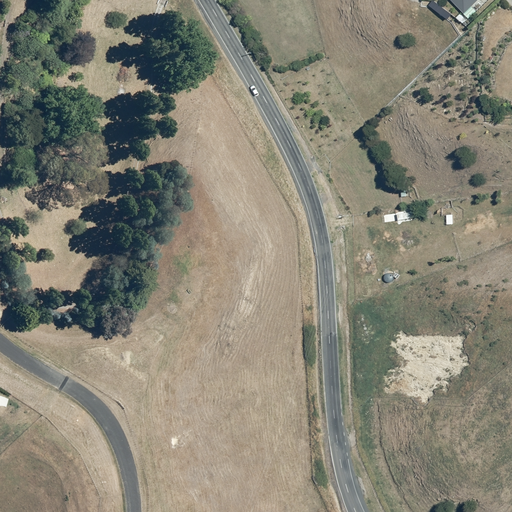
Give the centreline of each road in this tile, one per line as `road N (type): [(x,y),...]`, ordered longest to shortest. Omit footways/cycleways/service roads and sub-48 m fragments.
road 1 (tertiary): [(344,511),(326,461),(300,193),(197,0)]
road 2 (unclassified): [(0,345),(98,415),(120,458),(128,511)]
